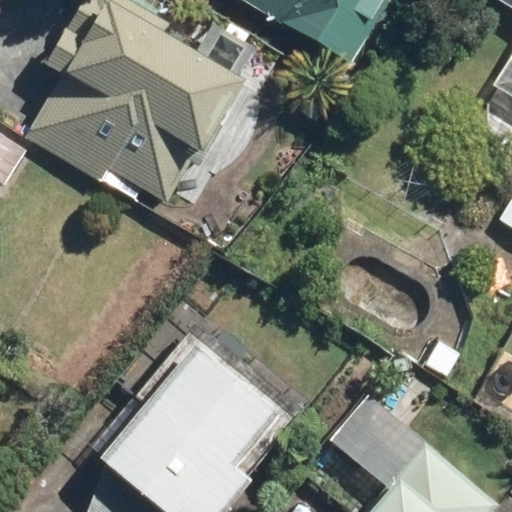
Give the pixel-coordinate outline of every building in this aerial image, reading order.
[(113,0),(89,45),(66,32),(48,65),(61,72),(30,129),(173,208),(247,72),(116,0),(113,0)] [(279,0),(290,6),(283,19),(360,65),(398,0),(413,0),(279,0)] [(511,63),(501,82),(511,87),(511,207),(505,220),(511,223),(511,63)] [(153,406),(112,452),(179,511),(224,511),(260,472),(252,466),(303,409),(209,324),(143,397),(153,406)] [(371,393),(334,438),(390,484),(366,511),(492,511),(501,501),(371,393)]
